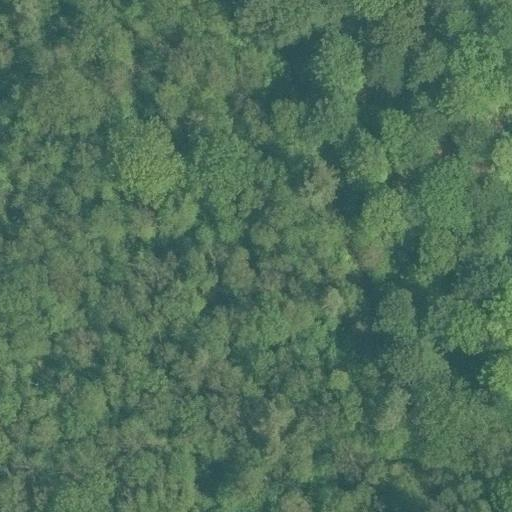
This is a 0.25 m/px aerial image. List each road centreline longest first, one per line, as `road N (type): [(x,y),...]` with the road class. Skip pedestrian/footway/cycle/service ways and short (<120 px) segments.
road 1 (track): [(262,0),(417,452)]
road 2 (track): [(438,511),(417,452),(511,422)]
